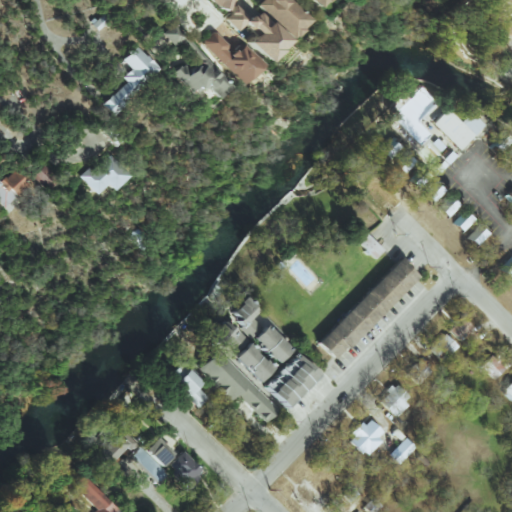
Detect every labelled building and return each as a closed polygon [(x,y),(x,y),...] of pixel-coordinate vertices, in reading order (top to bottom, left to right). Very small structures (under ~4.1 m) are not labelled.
[(258,0),(254,4),(286,39),(306,20),(287,0),(258,0)] [(284,41),(257,11),(248,20),(234,4),(220,17),(234,33),(235,31),(262,61),(284,41)] [(184,39),(174,23),(161,31),(171,47),(184,39)] [(239,44),(230,52),(210,31),(198,42),(237,84),(258,64),(239,44)] [(110,115),(158,69),(135,45),(121,59),(129,68),(121,77),(124,81),(100,104),(110,115)] [(419,145),(433,132),(429,128),(431,125),(428,122),(441,109),(420,87),(391,115),(419,145)] [(467,111),(457,122),(443,109),(429,124),(457,150),(481,124),(467,111)] [(112,145),(121,137),(108,122),(99,130),(112,145)] [(510,141),(503,135),(492,146),(499,153),(510,141)] [(390,138),(377,151),(390,165),(403,152),(390,138)] [(78,177),(94,194),(105,184),(111,190),(128,175),(107,152),(78,177)] [(403,175),(412,161),(401,154),(392,167),(403,175)] [(56,179),(43,164),(30,176),(43,191),(56,179)] [(0,205),(25,187),(12,169),(0,177),(0,205)] [(440,193),(433,185),(422,195),(430,203),(440,193)] [(445,218),(456,206),(446,196),(434,208),(445,218)] [(471,220),(462,212),(451,224),(460,233),(471,220)] [(465,237),(475,247),(486,236),(476,226),(465,237)] [(139,249),(148,240),(136,229),(127,237),(139,249)] [(372,258),(379,252),(373,245),(366,251),(372,258)] [(314,342),(332,360),(414,276),(396,258),(314,342)] [(499,271),(507,278),(511,272),(511,260),(510,259),(499,271)] [(253,313),(241,297),(225,309),(237,325),(253,313)] [(446,333),(461,340),(469,324),(454,316),(446,333)] [(218,346),(223,342),(231,353),(243,344),(222,317),(205,330),(218,346)] [(276,363),(289,348),(263,325),(250,339),(276,363)] [(426,349),(433,357),(439,351),(445,356),(455,347),(442,333),(426,349)] [(271,367),(245,343),(231,357),(257,381),(271,367)] [(212,348),(194,368),(227,400),(233,394),(263,422),(275,409),(212,348)] [(283,407),(315,374),(292,353),(273,374),(261,386),(283,407)] [(491,379),(501,367),(487,354),(476,366),(491,379)] [(428,371),(416,360),(403,374),(415,385),(428,371)] [(186,367),(180,361),(167,373),(172,379),(186,367)] [(195,386),(199,382),(186,369),(171,383),(195,408),(205,397),(195,386)] [(511,403),(511,378),(499,391),(511,403)] [(376,401),(392,416),(409,398),(393,383),(376,401)] [(345,439),(363,455),(382,434),(365,418),(345,439)] [(123,447),(127,451),(135,444),(121,427),(91,453),(102,466),(123,447)] [(127,454),(151,477),(168,458),(145,436),(127,454)] [(386,454),(396,464),(413,447),(404,437),(386,454)] [(163,466),(185,490),(201,475),(179,451),(163,466)] [(78,493),(95,510),(93,511),(116,511),(118,511),(74,468),(58,485),(72,499),(78,493)] [(305,510),(318,495),(302,481),(289,496),(305,510)]
